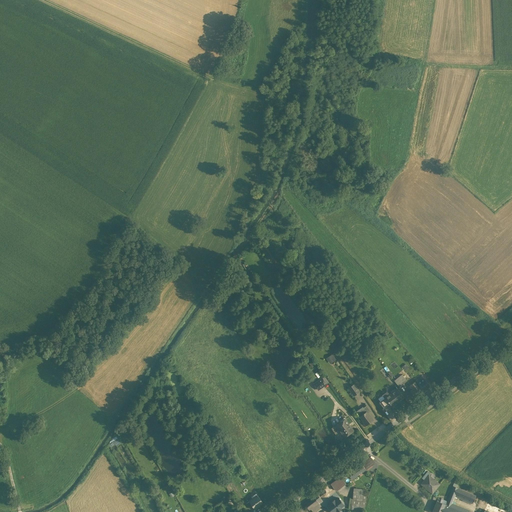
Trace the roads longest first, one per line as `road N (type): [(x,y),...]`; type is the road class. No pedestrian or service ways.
road 1 (tertiary): [(511,337),(276,511)]
road 2 (track): [(433,0),(428,63),(511,68)]
